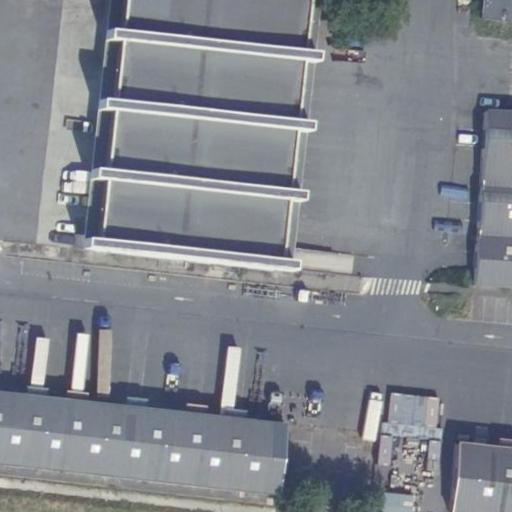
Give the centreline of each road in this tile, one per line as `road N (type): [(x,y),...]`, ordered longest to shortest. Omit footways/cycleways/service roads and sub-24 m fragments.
road 1 (unclassified): [(390,324),(0,281)]
road 2 (unclassified): [(390,324),(425,0)]
road 3 (unclassified): [(511,337),(390,324)]
